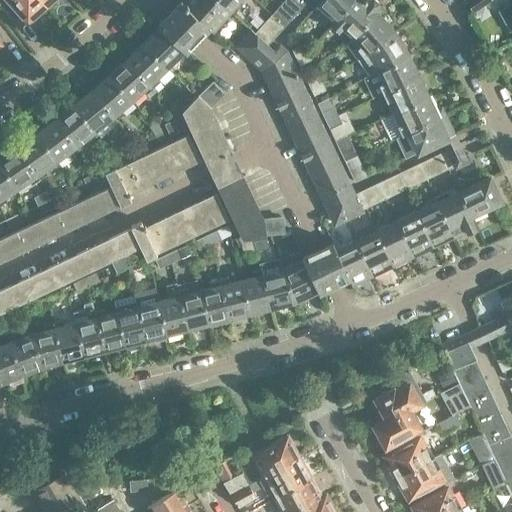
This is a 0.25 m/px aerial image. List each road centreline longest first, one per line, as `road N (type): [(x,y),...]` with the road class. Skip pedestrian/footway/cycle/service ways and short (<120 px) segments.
road 1 (residential): [(2,425),(355,323)]
road 2 (residential): [(0,275),(271,153)]
road 3 (residential): [(355,323),(271,153)]
road 4 (residential): [(511,138),(427,0)]
road 5 (residential): [(124,0),(0,98)]
road 6 (residential): [(511,413),(450,284)]
road 7 (residential): [(271,153),(235,76),(193,41)]
road 8 (residential): [(376,511),(315,400)]
